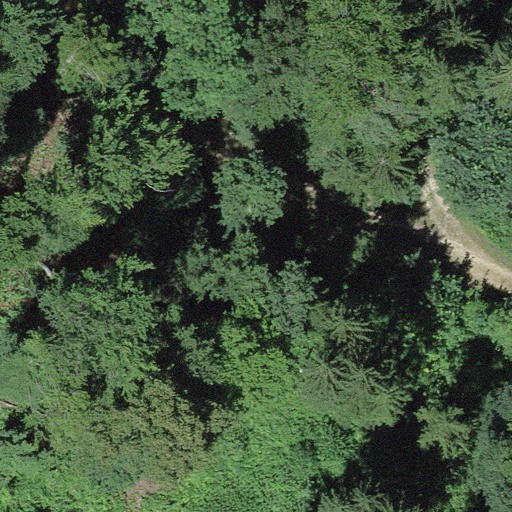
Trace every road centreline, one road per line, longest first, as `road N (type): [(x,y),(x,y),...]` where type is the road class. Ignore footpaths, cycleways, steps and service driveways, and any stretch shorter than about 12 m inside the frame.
road 1 (track): [(466,252),(199,147),(57,0)]
road 2 (track): [(511,274),(466,252),(388,79),(363,0)]
